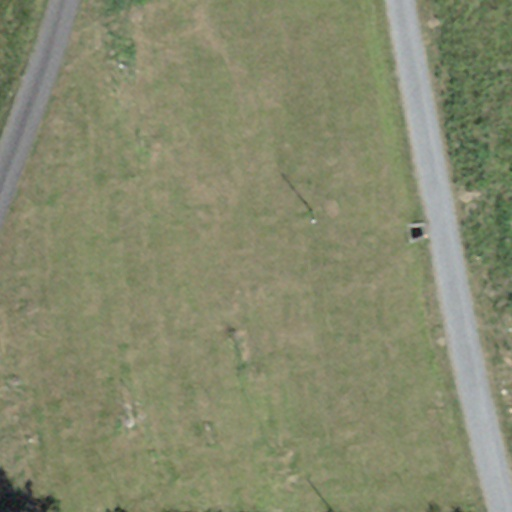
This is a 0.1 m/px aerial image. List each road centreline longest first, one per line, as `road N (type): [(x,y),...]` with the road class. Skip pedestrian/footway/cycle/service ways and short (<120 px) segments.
road 1 (unclassified): [(395,0),(426,187),(503,511)]
road 2 (unclassified): [(0,202),(63,0)]
